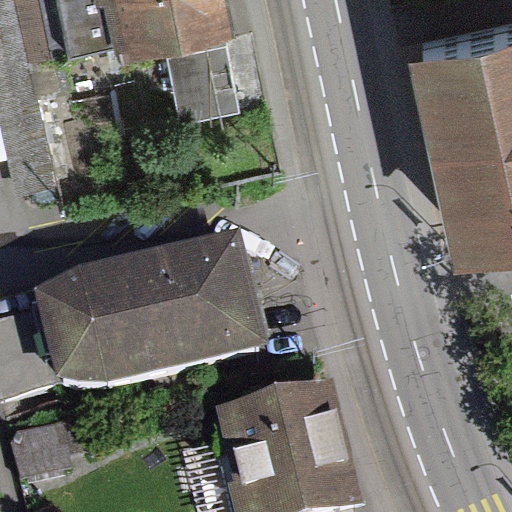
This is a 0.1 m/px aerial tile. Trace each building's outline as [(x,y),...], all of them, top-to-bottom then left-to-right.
[(0,0),(0,139),(14,189),(56,180),(36,92),(71,84),(65,57),(112,46),(116,64),(238,37),(229,0),(0,0)] [(511,28),(402,51),(442,237),(511,222),(511,28)] [(239,116),(225,44),(165,56),(178,127),(239,116)] [(108,391),(270,352),(241,238),(82,270),(33,297),(38,315),(0,329),(0,385),(5,403),(59,386),(108,391)] [(257,511),(325,511),(325,509),(358,499),(323,386),(228,416),(257,511)] [(78,420),(11,436),(23,484),(73,471),(69,454),(85,450),(78,420)]
